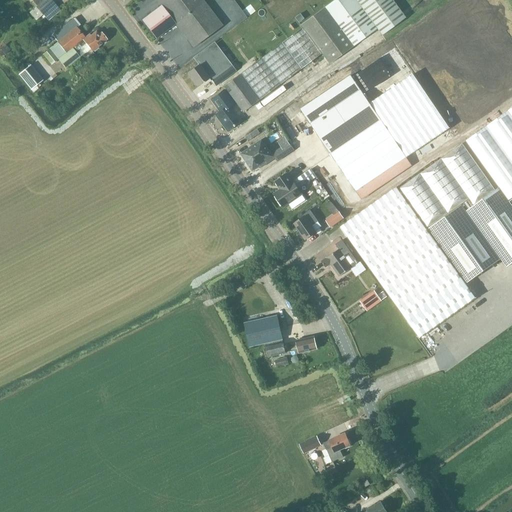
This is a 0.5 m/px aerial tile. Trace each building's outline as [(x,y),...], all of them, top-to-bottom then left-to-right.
[(33,0),(32,1),(36,6),(36,7),(43,14),(54,4),(50,0),(33,0)] [(202,0),(156,0),(161,6),(142,21),(156,38),(175,24),(193,47),(222,25),(202,0)] [(336,0),(325,9),(353,47),(376,30),(354,0),(336,0)] [(354,0),(376,30),(381,37),(405,19),(391,0),(354,0)] [(245,14),(252,8),(249,3),(241,8),(245,14)] [(300,25),(302,28),(321,54),(329,65),(353,47),(325,9),(324,7),(300,25)] [(58,42),(49,49),(50,49),(58,60),(65,69),(78,58),(75,54),(71,49),(78,44),(82,41),(85,44),(81,47),(78,50),(79,50),(82,55),(89,50),(91,52),(107,40),(102,33),(99,35),(96,32),(91,36),(89,34),(84,38),(75,28),(79,25),(74,18),(53,36),(58,42)] [(281,43),(223,87),(242,113),(300,70),(321,54),(302,28),(281,43)] [(198,66),(187,74),(196,87),(208,78),(211,82),(212,81),(215,87),(235,72),(214,42),(193,58),(198,66)] [(78,44),(71,49),(75,54),(78,58),(82,55),(79,50),(78,50),(81,47),(78,44)] [(42,55),(51,65),(58,60),(50,49),(42,55)] [(338,69),(349,62),(346,58),(335,65),(338,69)] [(19,74),(31,90),(43,81),(30,65),(19,74)] [(449,130),(413,75),(369,104),(392,137),(406,158),(407,158),(449,130)] [(392,137),(369,104),(351,77),(301,111),(341,171),(342,171),(392,137)] [(215,116),(227,132),(241,122),(230,107),(234,104),(223,90),(210,100),(219,112),(215,116)] [(511,110),(466,143),(498,188),(508,203),(511,200),(511,110)] [(296,144),(311,128),(295,114),(280,129),(296,144)] [(342,171),(356,192),(406,158),(392,137),(342,171)] [(242,152),(240,154),(252,172),(260,167),(262,168),(274,160),(276,163),(294,151),(288,142),(272,154),(266,146),(266,147),(261,140),(242,152)] [(462,144),(399,189),(428,229),(462,204),(467,211),(495,190),(462,144)] [(407,158),(406,158),(356,192),(362,200),(412,166),(407,158)] [(311,170),(301,177),(304,181),(314,174),(311,170)] [(281,191),(274,195),(283,208),(301,195),(293,183),(292,183),(285,173),(274,181),(281,191)] [(344,205),(348,201),(331,178),(327,181),(344,205)] [(467,283),(460,274),(428,229),(399,189),(398,190),(396,187),(340,227),(410,325),(419,338),(432,329),(445,320),(477,297),(467,283)] [(462,204),(428,229),(460,274),(467,283),(501,259),(507,267),(511,263),(511,200),(508,203),(498,188),(495,190),(467,211),(462,204)] [(304,217),(294,224),(300,232),(299,233),(298,235),(301,239),(303,239),(304,238),(305,240),(316,232),(310,225),(315,221),(311,216),(314,214),(310,210),(303,215),(304,217)] [(344,218),(339,212),(334,215),(326,221),(330,228),(344,218)] [(338,250),(321,262),(325,267),(330,263),(340,277),(352,268),(358,264),(344,243),(337,248),(338,250)] [(378,295),(378,296),(380,299),(381,301),(387,297),(383,291),(378,295)] [(367,296),(360,302),(367,311),(381,301),(380,299),(378,296),(371,301),(367,296)] [(277,315),(274,316),(265,318),(244,323),(249,347),(265,344),(283,340),(277,315)] [(298,354),(318,349),(315,338),(296,342),(298,354)] [(283,340),(265,344),(266,346),(268,357),(285,353),(283,340)] [(287,358),(275,361),(276,367),(288,364),(287,358)] [(345,434),(324,443),(332,462),(343,457),(340,450),(350,445),(345,434)] [(300,444),(304,453),(321,445),(317,436),(300,444)] [(209,487),(175,508),(177,511),(206,511),(219,504),(209,487)] [(385,511),(380,503),(366,511),(385,511)]
